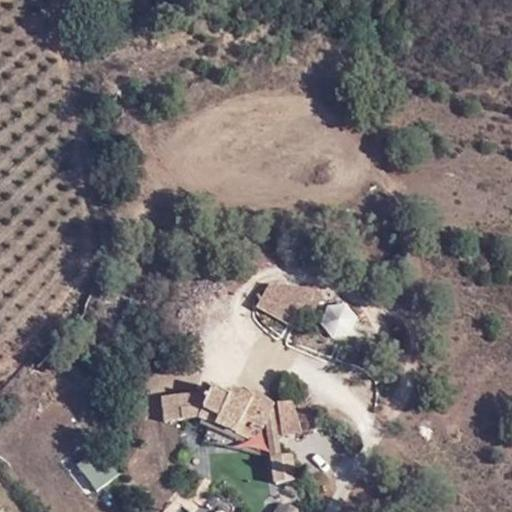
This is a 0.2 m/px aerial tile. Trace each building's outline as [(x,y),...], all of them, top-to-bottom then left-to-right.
[(268,287),(257,308),(298,331),(314,292),(268,287)] [(246,406),(249,400),(249,397),(231,389),(227,397),(211,389),(205,399),(193,396),(161,399),(163,425),(191,420),(212,427),(233,437),(246,443),(253,428),(262,432),(267,416),(246,406)] [(272,411),(249,400),(246,406),(267,416),(262,432),(267,460),(280,458),(272,411)] [(302,433),(291,403),(277,404),(281,436),(302,433)] [(233,437),(212,427),(208,438),(229,447),(233,437)] [(115,464),(97,441),(73,461),(92,487),(117,468),(115,464)] [(290,458),(280,458),(267,460),(270,485),(294,482),(290,458)]
